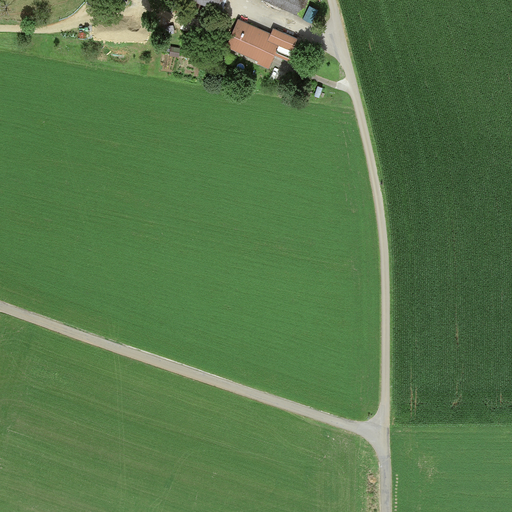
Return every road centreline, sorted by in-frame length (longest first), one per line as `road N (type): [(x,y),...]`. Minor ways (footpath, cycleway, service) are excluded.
road 1 (unclassified): [(383,511),(379,436),(0,306)]
road 2 (track): [(379,436),(378,221),(328,0)]
road 3 (track): [(340,43),(245,3),(210,27),(145,4),(52,29),(0,29)]
